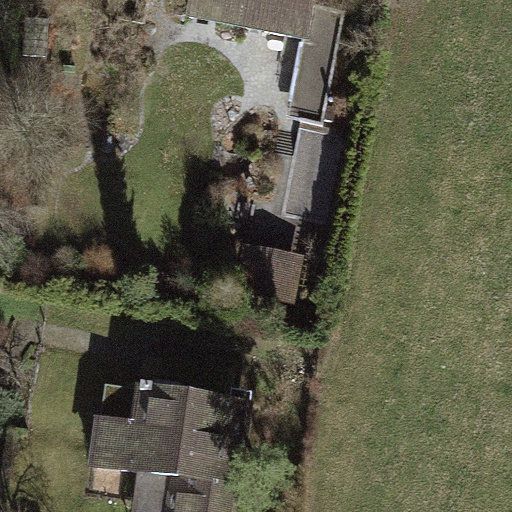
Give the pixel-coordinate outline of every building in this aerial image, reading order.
[(194,0),(191,18),(304,40),(288,121),(302,123),(325,127),(346,14),(314,7),(315,0),(194,0)] [(50,19),(25,19),(24,57),(49,58),(50,19)] [(49,78),(23,77),(21,111),(48,112),(49,78)] [(297,272),(251,263),(245,290),(291,300),(297,272)] [(141,393),(107,388),(95,467),(131,472),(177,479),(171,511),(228,511),(233,484),(220,482),(225,446),(231,406),(152,395),(153,390),(142,389),(141,393)] [(231,406),(225,446),(246,449),(254,394),(233,391),(231,406)] [(171,511),(177,479),(131,472),(126,511),(171,511)]
